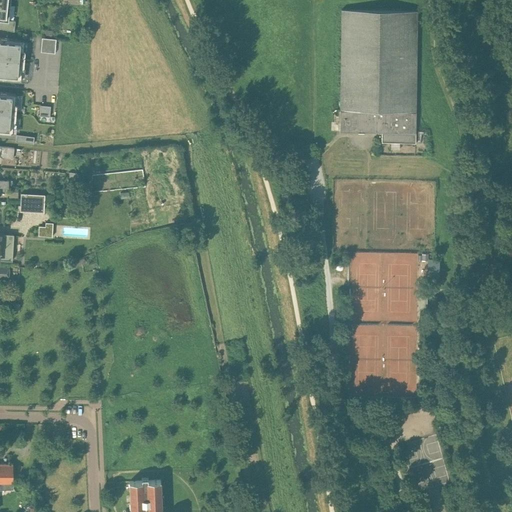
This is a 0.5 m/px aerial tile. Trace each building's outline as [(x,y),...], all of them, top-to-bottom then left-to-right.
[(0,0),(0,19),(6,20),(9,21),(10,0),(0,0)] [(417,10),(341,9),(340,109),(416,110),(417,10)] [(41,50),(55,52),(57,37),(42,36),(41,50)] [(0,37),(0,77),(21,79),(24,40),(0,37)] [(0,91),(0,131),(12,133),(15,93),(0,91)] [(50,114),(50,104),(40,104),(40,114),(50,114)] [(416,110),(340,109),(340,130),(382,130),(415,131),(416,110)] [(415,131),(382,130),(382,141),(415,142),(415,131)] [(7,147),(0,146),(0,149),(0,156),(13,158),(14,148),(7,147)] [(21,192),(21,210),(45,210),(45,192),(21,192)] [(39,224),(39,234),(53,235),(53,221),(45,221),(45,224),(39,224)] [(0,232),(0,259),(13,259),(13,233),(0,232)] [(9,267),(0,265),(0,277),(9,278),(9,267)] [(417,290),(417,305),(426,306),(426,290),(417,290)] [(13,463),(0,462),(0,481),(13,482),(13,463)] [(162,511),(160,480),(161,480),(148,480),(148,477),(142,477),(142,481),(129,481),(129,482),(131,510),(133,510),(133,511),(162,511)] [(13,482),(0,481),(0,489),(13,488),(13,482)]
